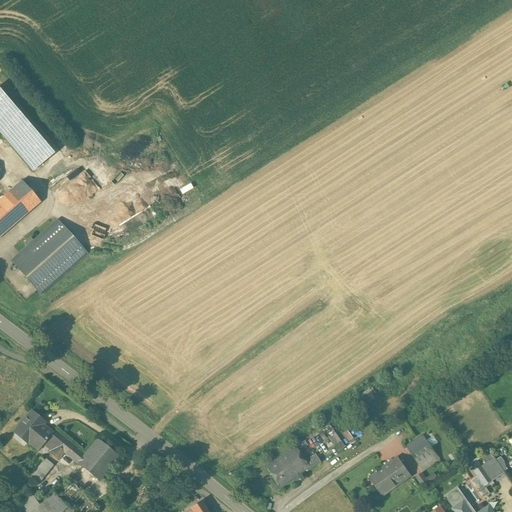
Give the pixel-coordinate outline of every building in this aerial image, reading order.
[(0,106),(0,132),(40,180),(54,168),(0,106)] [(164,149),(146,158),(155,176),(173,168),(164,149)] [(0,236),(40,202),(21,181),(0,199),(0,236)] [(57,220),(11,261),(40,295),(87,254),(57,220)] [(31,411),(13,433),(14,434),(15,432),(26,441),(24,444),(26,445),(28,442),(38,451),(43,445),(47,440),(53,434),(51,433),(37,421),(39,418),(31,411)] [(336,451),(345,448),(335,424),(326,427),(336,451)] [(51,433),(53,434),(47,440),(55,447),(62,436),(54,430),(51,433)] [(55,447),(51,453),(49,455),(58,461),(63,454),(78,464),(85,455),(62,436),(55,447)] [(85,455),(78,464),(98,481),(120,454),(100,437),(85,455)] [(55,447),(47,440),(43,445),(51,453),(55,447)] [(427,441),(410,451),(423,471),(439,460),(427,441)] [(296,446),(266,467),(280,487),(307,469),(304,462),(295,449),(297,448),(296,446)] [(316,454),(304,462),(307,469),(308,472),(321,463),(316,454)] [(398,458),(370,477),(383,495),(411,476),(398,458)] [(494,458),(482,467),(492,482),(504,473),(494,458)] [(52,466),(43,459),(28,478),(37,485),(52,466)] [(482,467),(474,471),(485,487),(492,482),(482,467)] [(423,471),(417,475),(423,483),(428,479),(423,471)] [(73,485),(59,498),(72,511),(96,511),(98,511),(73,485)] [(457,494),(448,500),(454,509),(463,502),(457,494)] [(31,495),(20,504),(26,511),(44,511),(35,500),(31,495)] [(191,509),(192,511),(207,511),(201,502),(191,509)] [(463,502),(454,509),(453,509),(454,511),(492,511),(489,506),(481,511),(470,511),(464,502),(463,502)]
